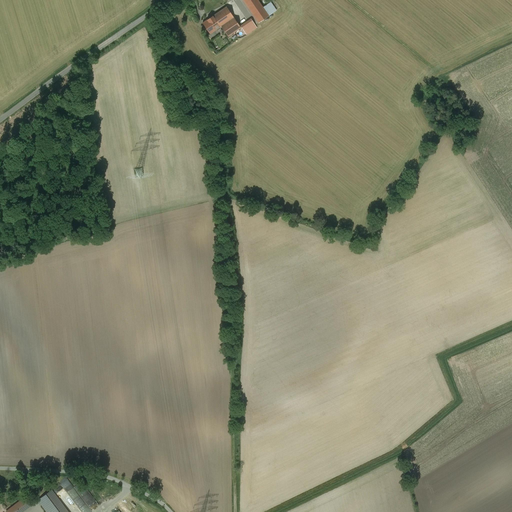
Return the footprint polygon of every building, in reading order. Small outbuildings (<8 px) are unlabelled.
[(258,0),(243,0),(259,23),(276,11),(271,3),(263,7),(258,0)] [(210,34),(221,26),(234,17),(226,7),(202,23),(210,34)] [(241,28),(234,17),(221,26),(228,37),(241,28)] [(257,28),(252,20),(242,27),(247,35),(257,28)] [(87,504),(95,499),(86,486),(78,492),(67,477),(60,482),(75,503),(83,497),(87,504)] [(68,511),(52,490),(38,500),(47,511),(68,511)] [(10,509),(12,511),(21,511),(33,504),(27,496),(10,509)]
